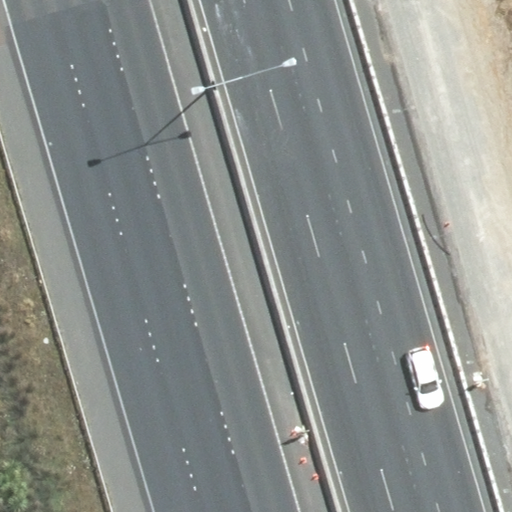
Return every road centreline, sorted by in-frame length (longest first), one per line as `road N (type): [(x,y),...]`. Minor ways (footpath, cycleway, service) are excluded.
road 1 (motorway): [(249,511),(98,0)]
road 2 (motorway): [(284,0),(433,511)]
